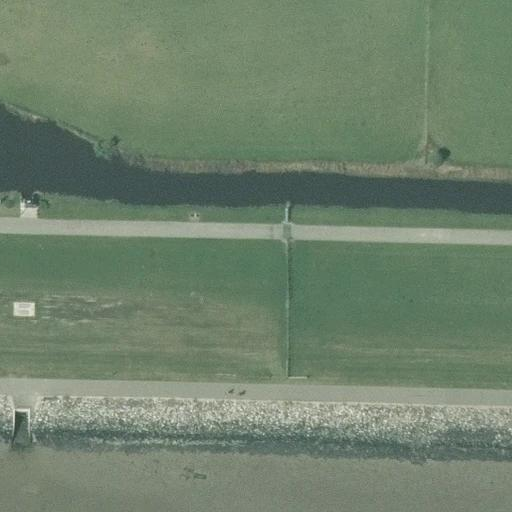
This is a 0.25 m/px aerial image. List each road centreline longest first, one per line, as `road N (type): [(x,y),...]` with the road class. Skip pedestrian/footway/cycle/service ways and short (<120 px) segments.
road 1 (unclassified): [(511,247),(0,234)]
road 2 (unclassified): [(0,403),(511,415)]
